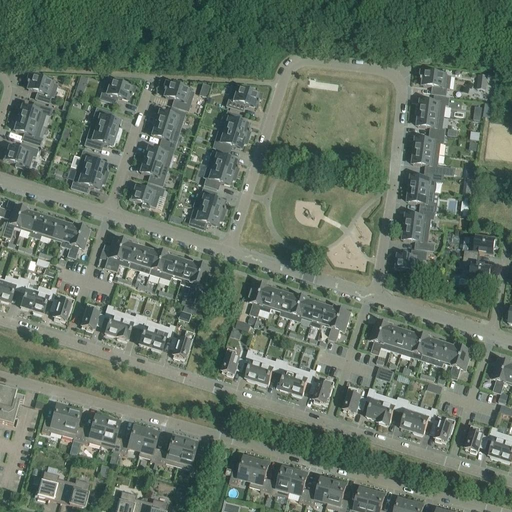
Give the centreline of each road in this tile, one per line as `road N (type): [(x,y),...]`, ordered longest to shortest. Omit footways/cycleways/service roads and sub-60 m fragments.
road 1 (residential): [(511,481),(0,319)]
road 2 (residential): [(228,250),(291,65),(382,69),(401,89),(393,184),(370,296)]
road 3 (residential): [(495,511),(0,375)]
road 4 (residential): [(370,296),(228,250)]
road 5 (residential): [(108,212),(147,86)]
road 6 (residential): [(491,335),(370,296)]
road 7 (residential): [(228,250),(108,212)]
